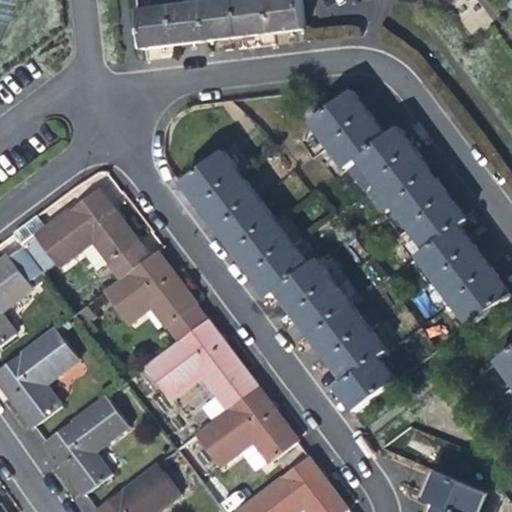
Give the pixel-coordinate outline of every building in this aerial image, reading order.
[(0,0),(0,35),(14,0),(0,0)] [(160,48),(177,46),(171,0),(136,0),(143,50),(160,48)] [(199,43),(210,42),(205,0),(171,0),(177,46),(199,43)] [(224,40),(242,38),(238,0),(205,0),(210,42),(224,40)] [(260,36),(275,34),(270,0),(238,0),(242,38),(260,36)] [(289,33),(308,31),(303,0),(270,0),(275,34),(289,33)] [(316,123),(333,147),(375,116),(365,103),(358,93),(330,113),(316,123)] [(305,108),(316,123),(330,113),(320,99),(305,108)] [(351,170),(363,161),(392,139),(384,127),(375,116),(333,147),(351,170)] [(363,161),(379,182),(422,151),(416,143),(406,129),(392,139),(363,161)] [(195,192),(206,206),(247,176),(229,151),(187,181),(195,192)] [(379,182),(397,206),(439,174),(432,165),(422,151),(379,182)] [(397,206),(414,228),(456,197),(447,186),(439,174),(397,206)] [(214,217),(223,229),(264,198),(247,176),(206,206),(214,217)] [(125,280),(154,259),(128,225),(103,192),(41,236),(44,240),(29,250),(49,276),(63,266),(65,269),(98,244),(125,280)] [(414,228),(432,252),(465,227),(473,221),(464,208),(456,197),(414,228)] [(282,222),(264,198),(223,229),(232,241),(240,253),(282,222)] [(298,243),(282,222),(240,253),(247,262),(257,274),(298,243)] [(424,258),(440,280),(482,250),(473,237),(465,227),(432,252),(424,258)] [(316,267),(298,243),(257,274),(267,288),(274,298),(282,292),(316,267)] [(0,349),(18,335),(2,314),(48,280),(25,249),(0,266),(0,349)] [(440,280),(457,303),(498,273),(489,261),(482,250),(440,280)] [(156,305),(184,343),(212,323),(188,291),(160,254),(154,259),(125,280),(100,299),(124,330),(156,305)] [(290,303),(299,315),(340,283),(324,261),(316,267),(282,292),(290,303)] [(511,291),(506,284),(498,273),(457,303),(475,327),(511,299),(511,291)] [(308,327),(317,339),(358,307),(340,283),(299,315),(308,327)] [(375,330),(358,307),(317,339),(326,350),(334,361),(375,330)] [(208,374),(235,411),(262,391),(234,353),(212,323),(184,343),(152,367),(175,398),(208,374)] [(61,327),(4,371),(0,373),(0,376),(19,402),(38,427),(65,407),(50,385),(84,359),(61,327)] [(392,352),(375,330),(334,361),(342,372),(350,383),(384,358),(392,352)] [(402,382),(384,358),(350,383),(342,389),(350,400),(361,413),(402,382)] [(283,419),(262,391),(235,411),(202,435),(225,467),(259,443),(275,464),(301,444),(283,419)] [(112,397),(51,442),(50,443),(69,469),(88,495),(116,474),(101,454),(135,428),(112,397)] [(351,511),(332,486),(312,459),(253,503),(258,511),(351,511)] [(162,464),(102,509),(100,510),(101,511),(165,511),(186,497),(162,464)] [(429,501),(441,506),(453,511),(479,511),(487,496),(441,475),(435,488),(429,501)]
